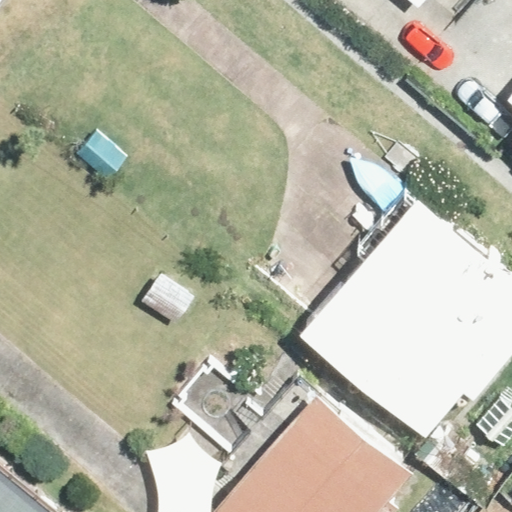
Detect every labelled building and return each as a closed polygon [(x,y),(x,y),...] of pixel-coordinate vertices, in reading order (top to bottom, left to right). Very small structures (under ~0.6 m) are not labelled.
[(361,249),(370,257),(306,331),(426,434),(464,390),(473,398),(511,353),(511,272),(422,195),(417,201),(409,194),(361,249)] [(148,292),(181,315),(197,293),(164,270),(148,292)] [(511,387),(511,386),(476,423),(502,447),(511,436),(511,387)] [(393,511),(396,509),(389,504),(414,473),(317,395),(212,511),(393,511)] [(428,460),(469,497),(487,475),(446,440),(428,460)] [(46,511),(0,473),(0,511),(46,511)]
